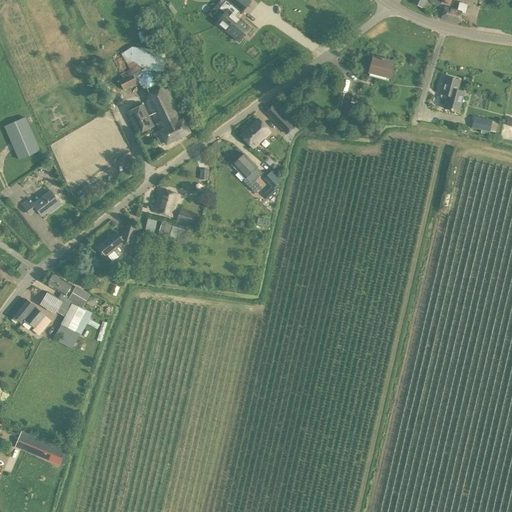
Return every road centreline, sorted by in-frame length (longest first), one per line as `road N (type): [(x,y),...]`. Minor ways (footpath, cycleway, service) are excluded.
road 1 (unclassified): [(0,316),(51,259),(390,2)]
road 2 (unclassified): [(511,37),(443,28),(390,2)]
